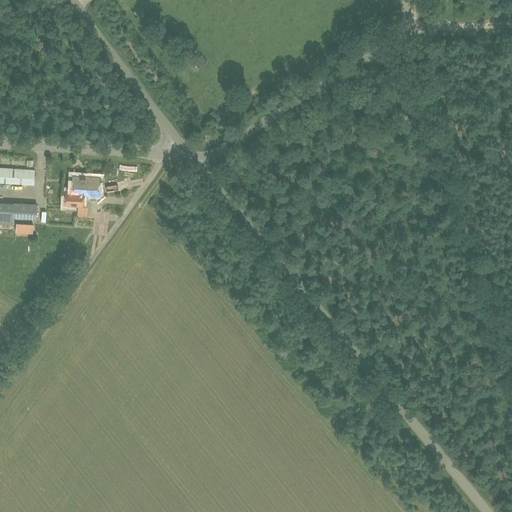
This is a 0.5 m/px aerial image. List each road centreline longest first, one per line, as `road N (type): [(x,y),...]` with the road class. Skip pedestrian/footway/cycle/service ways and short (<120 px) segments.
road 1 (unclassified): [(488,511),(200,162)]
road 2 (unclassified): [(200,162),(411,29),(404,0)]
road 3 (unclassified): [(192,154),(74,0)]
road 4 (unclassified): [(192,154),(0,141)]
